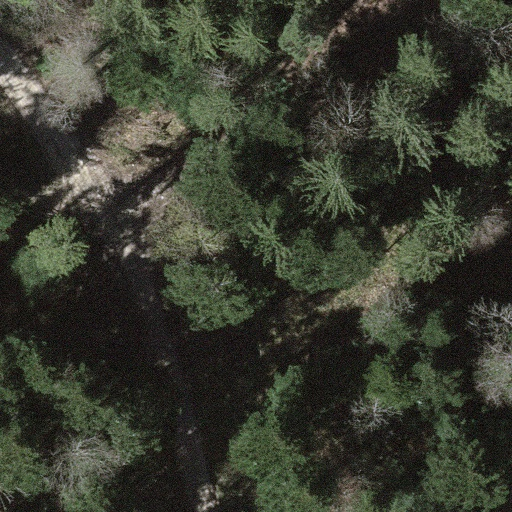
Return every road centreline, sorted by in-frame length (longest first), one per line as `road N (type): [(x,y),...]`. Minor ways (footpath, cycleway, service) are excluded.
road 1 (track): [(86,119),(154,296),(191,511)]
road 2 (track): [(0,34),(86,119)]
